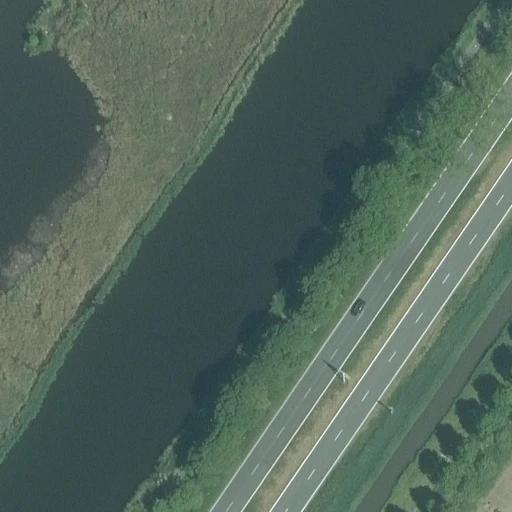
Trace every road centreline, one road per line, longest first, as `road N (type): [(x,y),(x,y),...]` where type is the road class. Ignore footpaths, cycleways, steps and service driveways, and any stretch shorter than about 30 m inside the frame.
road 1 (primary): [(511,97),(228,511)]
road 2 (primary): [(287,511),(511,186)]
